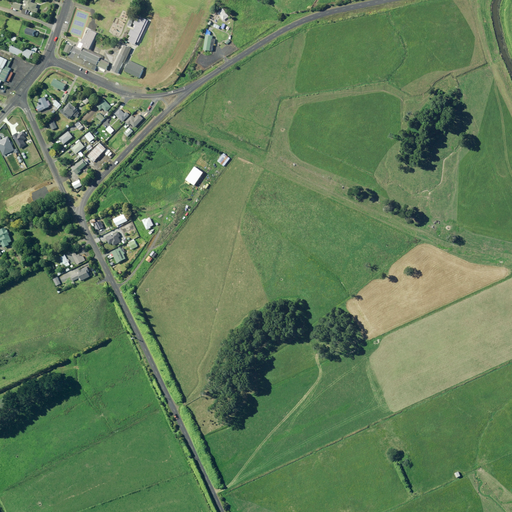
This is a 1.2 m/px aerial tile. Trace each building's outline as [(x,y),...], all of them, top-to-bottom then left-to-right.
[(24,0),(25,1),(23,8),(26,9),(38,13),(39,8),(37,8),(38,4),(32,2),(32,0),(24,0)] [(229,17),(223,9),(218,13),(224,21),(229,17)] [(39,31),(28,27),(26,33),(37,37),(39,31)] [(137,34),(132,32),(128,39),(134,41),(137,34)] [(213,35),(205,34),(203,49),(211,50),(213,35)] [(72,46),(65,43),(62,50),(68,53),(72,46)] [(127,47),(120,44),(109,69),(116,73),(127,47)] [(24,51),(13,46),(10,52),(21,57),(24,51)] [(80,51),(72,46),(67,56),(75,61),(80,51)] [(99,58),(81,49),(76,60),(93,69),(99,58)] [(12,61),(0,56),(0,79),(6,82),(12,68),(9,67),(12,61)] [(108,65),(98,60),(95,65),(105,70),(108,65)] [(140,69),(126,63),(122,70),(137,77),(140,69)] [(66,85),(55,79),(52,85),(55,87),(54,89),(58,91),(59,89),(63,91),(66,85)] [(49,106),(51,105),(49,100),(47,101),(46,97),(39,100),(42,105),(37,107),(39,111),(50,107),(49,106)] [(112,107),(105,100),(98,107),(101,110),(103,108),(107,112),(112,107)] [(74,115),(78,111),(75,109),(76,108),(70,103),(66,107),(64,110),(63,109),(61,112),(70,119),(74,115)] [(126,114),(121,109),(116,114),(123,122),(130,115),(127,112),(126,114)] [(106,118),(100,113),(97,117),(102,122),(106,118)] [(144,119),(140,114),(136,118),(133,116),(126,122),(130,126),(132,124),(136,128),(144,119)] [(84,127),(79,121),(75,125),(80,131),(84,127)] [(115,131),(110,126),(106,130),(111,134),(115,131)] [(134,131),(130,128),(125,133),(128,137),(134,131)] [(73,137),(69,132),(60,139),(64,144),(73,137)] [(95,138),(90,132),(85,136),(90,142),(95,138)] [(80,155),(78,153),(85,147),(81,142),(72,149),(76,154),(78,156),(80,155)] [(107,149),(101,143),(88,157),(94,162),(107,149)] [(87,165),(86,165),(87,166),(92,172),(95,169),(92,167),(94,165),(93,164),(94,164),(88,157),(84,160),(83,161),(87,165)] [(86,165),(87,165),(83,161),(83,160),(72,169),(77,175),(82,171),(81,170),(86,165)] [(82,185),(80,180),(73,183),(75,189),(82,185)] [(8,230),(7,227),(0,229),(0,245),(2,244),(4,248),(10,245),(9,243),(13,241),(10,234),(11,234),(9,229),(8,230)] [(114,246),(118,244),(119,246),(123,245),(122,242),(121,239),(122,238),(119,233),(107,238),(110,245),(113,243),(114,246)] [(139,247),(135,240),(129,243),(132,249),(139,247)] [(127,259),(122,248),(113,253),(118,263),(127,259)] [(78,255),(76,253),(73,255),(78,265),(86,260),(84,256),(81,257),(80,254),(78,255)] [(70,265),(65,255),(60,257),(65,267),(70,265)] [(73,281),(81,278),(83,281),(91,277),(89,272),(90,271),(88,267),(78,271),(79,273),(71,276),(72,277),(71,278),(73,281)]
